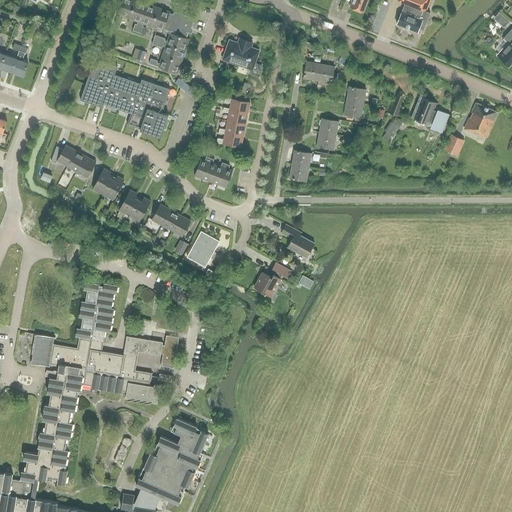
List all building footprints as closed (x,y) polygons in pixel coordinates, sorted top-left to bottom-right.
[(178,73),(186,50),(190,39),(187,38),(189,31),(190,32),(195,18),(174,11),(173,14),(170,13),(171,11),(137,0),(123,0),(118,14),(118,15),(115,24),(120,26),(123,19),(121,18),(122,16),(138,21),(137,24),(135,23),(133,30),(143,33),(145,27),(143,26),(144,23),(164,30),(165,29),(171,31),(171,32),(168,41),(165,40),(166,38),(156,35),(152,44),(163,48),(163,46),(166,46),(160,63),(157,62),(158,60),(151,58),(150,63),(159,66),(159,67),(178,73)] [(353,0),(350,7),(363,12),(367,0),(353,0)] [(418,32),(420,27),(424,28),(430,13),(426,11),(430,0),(395,0),(405,4),(401,13),(397,24),(418,32)] [(18,12),(20,7),(10,3),(8,9),(18,12)] [(504,16),(498,22),(504,28),(510,21),(504,16)] [(511,31),(505,39),(510,44),(499,56),(510,66),(511,63),(511,31)] [(229,40),(222,60),(251,69),(250,72),(251,75),(257,77),(259,76),(262,68),(261,66),(255,63),(260,50),(251,47),(252,45),(239,40),(238,43),(229,40)] [(143,61),(146,52),(140,50),(136,59),(143,61)] [(12,72),(17,58),(5,54),(1,68),(12,72)] [(28,62),(17,58),(12,72),(23,76),(28,62)] [(142,80),(141,84),(114,75),(117,67),(100,61),(96,71),(91,70),(81,100),(97,105),(102,107),(103,103),(131,113),(127,124),(160,136),(166,119),(160,117),(162,112),(170,89),(142,80)] [(318,81),(321,64),(307,61),(304,78),(318,81)] [(334,66),(321,64),(318,81),(331,83),(332,82),(336,82),(338,73),(333,72),(334,66)] [(349,86),(347,100),(363,103),(366,89),(349,86)] [(404,95),(396,92),(388,112),(397,115),(404,95)] [(430,124),(430,123),(444,128),(449,115),(439,111),(439,112),(435,111),(438,104),(420,97),(411,117),(416,119),(415,122),(424,125),(425,122),(430,124)] [(224,107),(223,109),(248,114),(250,102),(232,99),(226,98),(225,102),(231,103),(230,108),(224,107)] [(363,103),(347,100),(344,114),(347,115),(353,116),(361,117),(363,103)] [(486,138),(498,112),(476,103),(464,129),(479,136),(480,135),(486,138)] [(229,113),(227,121),(246,125),(248,114),(223,109),(223,112),(229,113)] [(393,137),(404,121),(396,117),(383,137),(388,140),(392,136),(393,137)] [(322,118),(319,132),(336,135),(339,121),(322,118)] [(220,128),(219,131),(243,136),(246,125),(227,121),(226,130),(220,128)] [(243,136),(219,131),(219,133),(225,134),(224,139),(218,138),(217,143),(223,144),(241,148),(243,136)] [(336,135),(319,132),(317,146),(334,149),(336,135)] [(465,140),(451,135),(445,150),(458,156),(465,140)] [(55,164),(57,160),(67,166),(76,151),(66,145),(63,150),(57,146),(51,161),(55,164)] [(292,164),(309,167),(311,153),(295,150),(292,164)] [(76,151),(67,166),(77,172),(86,156),(76,151)] [(86,156),(77,172),(88,177),(96,162),(86,156)] [(194,176),(203,179),(210,158),(206,157),(205,160),(201,159),(194,176)] [(210,158),(203,179),(210,182),(217,165),(213,163),(214,159),(210,158)] [(217,165),(210,182),(218,184),(226,164),(222,163),(221,166),(217,165)] [(226,164),(218,184),(226,188),(233,171),(228,169),(230,165),(226,164)] [(306,181),(309,167),(292,164),(290,178),(306,181)] [(103,194),(112,178),(109,176),(111,172),(104,168),(93,189),(103,194)] [(52,176),(44,172),(41,178),(50,182),(52,176)] [(115,180),(112,178),(103,194),(113,200),(124,180),(117,176),(115,180)] [(59,181),(57,186),(66,191),(69,186),(66,185),(59,181)] [(129,216),(138,199),(135,198),(137,194),(130,190),(119,210),(129,216)] [(142,201),(138,199),(129,216),(140,221),(151,201),(144,197),(142,201)] [(152,219),(162,225),(171,210),(160,204),(152,219)] [(162,225),(172,231),(180,215),(171,210),(162,225)] [(180,215),(172,231),(182,236),(191,221),(180,215)] [(301,233),(286,225),(282,232),(293,238),(288,247),(307,257),(314,243),(300,235),(301,233)] [(220,241),(201,231),(187,257),(205,267),(220,241)] [(182,254),(188,244),(182,240),(176,251),(182,254)] [(276,263),(272,269),(276,270),(272,277),(262,272),(254,287),(262,291),(264,292),(263,292),(264,293),(265,294),(265,293),(270,296),(271,295),(281,279),(280,278),(282,274),(287,277),(290,271),(276,263)] [(22,471),(20,479),(21,479),(38,482),(38,479),(46,481),(47,477),(58,479),(57,482),(66,484),(68,470),(64,469),(65,466),(68,450),(65,449),(67,439),(70,439),(73,423),(69,422),(71,411),(75,412),(77,396),(72,395),(73,390),(76,390),(80,391),(81,387),(82,383),(91,384),(91,387),(107,390),(122,393),(123,388),(127,389),(126,393),(126,398),(127,398),(127,401),(133,399),(133,402),(139,400),(139,403),(145,401),(145,404),(152,402),(154,403),(157,403),(159,394),(160,385),(154,384),(154,386),(147,385),(148,380),(151,381),(152,373),(130,369),(134,350),(163,355),(161,365),(174,368),(176,352),(179,337),(166,335),(165,345),(157,344),(157,341),(142,339),(127,336),(123,355),(101,351),(104,332),(110,332),(112,321),(114,309),(111,308),(114,294),(116,294),(117,290),(118,286),(111,284),(104,283),(104,287),(98,286),(99,284),(85,282),(84,290),(87,291),(85,302),(82,301),(79,317),(83,318),(81,329),(77,328),(76,337),(79,337),(78,348),(53,344),(54,337),(34,334),(29,363),(39,364),(49,366),(50,363),(59,365),(57,378),(50,377),(47,393),(51,394),(49,405),(46,404),(43,421),(46,421),(44,432),(41,431),(38,448),(46,449),(46,452),(45,452),(44,455),(39,455),(39,454),(25,451),(24,460),(27,460),(25,471),(22,471)] [(171,382),(172,376),(160,374),(158,380),(171,382)] [(0,511),(156,511),(157,509),(154,509),(158,502),(160,497),(160,496),(178,504),(186,486),(189,487),(195,472),(192,471),(194,466),(197,467),(201,460),(198,458),(209,434),(201,430),(199,433),(195,431),(197,426),(177,418),(174,426),(176,427),(174,432),(181,435),(178,442),(161,435),(153,453),(151,452),(136,485),(142,487),(141,488),(139,492),(139,493),(135,501),(134,503),(133,503),(134,495),(124,493),(121,508),(126,509),(125,511),(123,511),(122,511),(88,511),(84,511),(68,508),(68,509),(57,507),(57,503),(35,500),(38,482),(21,479),(21,481),(12,479),(13,474),(5,473),(4,474),(0,472),(0,511)]
